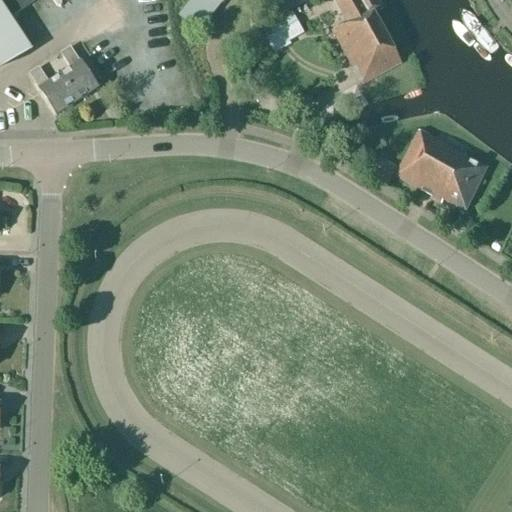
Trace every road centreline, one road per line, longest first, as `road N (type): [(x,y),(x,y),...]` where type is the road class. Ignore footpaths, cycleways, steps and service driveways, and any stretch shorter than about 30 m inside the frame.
road 1 (residential): [(511,299),(328,183),(255,154),(175,146),(50,154)]
road 2 (residential): [(50,154),(36,511)]
